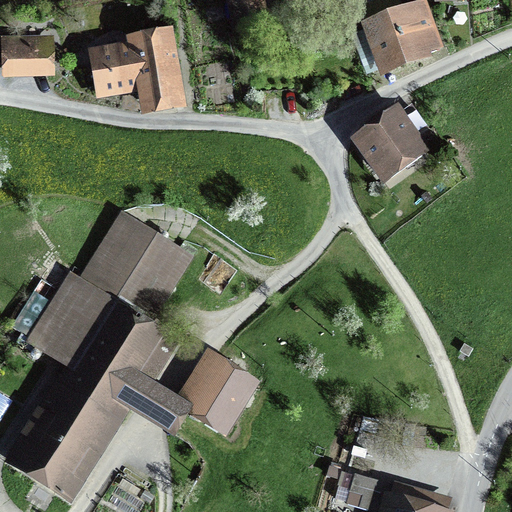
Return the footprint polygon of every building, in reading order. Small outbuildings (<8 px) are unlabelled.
[(228,0),(234,28),(263,22),(262,14),(266,14),(263,0),(228,0)] [(387,68),(438,49),(423,9),(406,15),(400,0),(381,0),(357,9),(365,30),(372,28),(387,68)] [(94,56),(101,94),(144,86),(147,104),(175,99),(163,36),(136,41),(137,47),(94,56)] [(8,70),(48,69),(48,42),(7,43),(8,70)] [(386,173),(418,150),(395,117),(362,141),(386,173)] [(188,260),(121,217),(78,284),(69,279),(31,340),(78,370),(18,464),(67,495),(94,453),(90,451),(122,399),(145,413),(171,430),(184,409),(157,393),(135,379),(161,338),(145,328),(188,260)] [(472,349),(464,344),(460,351),(468,356),(472,349)] [(221,433),(250,388),(215,364),(186,410),(221,433)] [(373,480),(357,475),(352,490),(369,495),(373,480)] [(442,511),(445,501),(400,488),(392,511),(442,511)]
